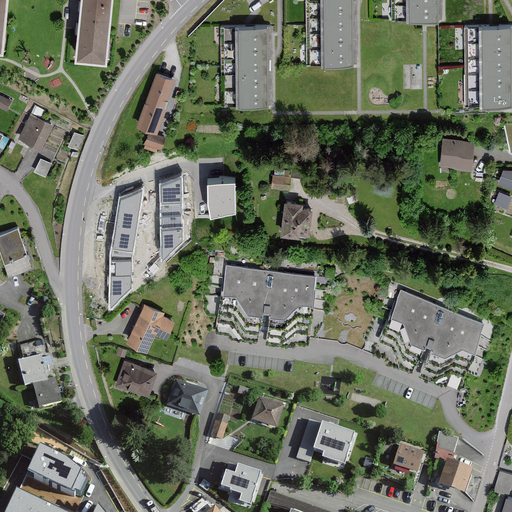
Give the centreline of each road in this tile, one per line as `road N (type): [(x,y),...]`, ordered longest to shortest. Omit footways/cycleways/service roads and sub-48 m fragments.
road 1 (secondary): [(198,0),(145,57),(104,127),(80,198),(72,289)]
road 2 (residential): [(210,341),(332,351),(447,396),(461,433),(495,448)]
road 3 (secondary): [(72,289),(92,400),(153,511)]
road 4 (residential): [(511,270),(373,232),(319,208)]
road 5 (residential): [(72,289),(55,280),(30,211),(0,172)]
road 6 (residential): [(402,511),(282,489)]
